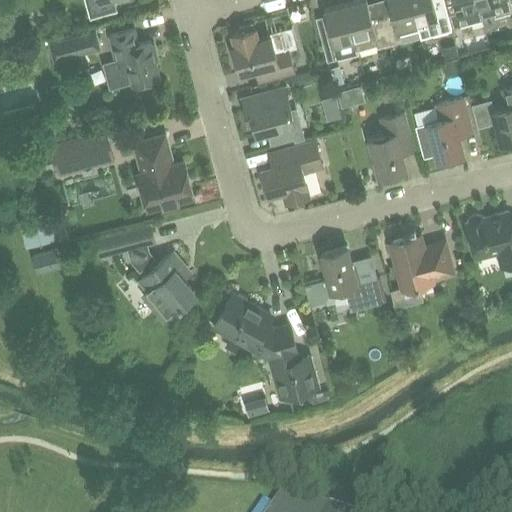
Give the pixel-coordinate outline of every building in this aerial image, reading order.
[(117,10),(114,0),(85,0),(90,18),(117,10)] [(389,44),(383,19),(373,22),(367,0),(356,0),(345,3),(355,38),(358,49),(376,44),(377,47),(389,44)] [(406,24),(416,21),(410,0),(388,0),(393,16),(383,19),(389,44),(402,40),(400,33),(408,31),(406,24)] [(451,27),(447,12),(445,3),(435,5),(433,0),(410,0),(416,21),(420,35),(451,27)] [(470,19),(481,16),(477,0),(454,0),(457,9),(447,12),(451,27),(471,22),(470,19)] [(511,10),(511,6),(510,0),(477,0),(481,16),(493,13),(493,16),(511,10)] [(344,41),(355,38),(345,3),(325,8),(331,33),(321,36),(328,60),(347,55),(344,41)] [(232,33),(235,45),(233,46),(240,72),(256,67),(259,80),(295,70),(289,48),(276,51),(271,35),(259,39),(255,27),(253,28),(252,22),(239,26),(240,31),(232,33)] [(135,28),(109,35),(117,61),(106,64),(112,84),(132,79),(133,84),(140,82),(144,84),(151,82),(153,79),(160,77),(150,40),(139,43),(135,28)] [(100,48),(96,30),(49,42),(54,60),(100,48)] [(445,58),(458,54),(457,49),(455,43),(448,45),(442,47),(445,58)] [(511,44),(501,47),(504,60),(511,58),(511,44)] [(459,55),(441,60),(446,78),(464,73),(459,55)] [(340,64),(331,67),(335,83),(344,80),(340,64)] [(306,83),(313,81),(311,75),(310,70),(289,75),(290,78),(292,86),(306,83)] [(394,80),(378,84),(384,103),(399,99),(394,80)] [(295,137),(292,124),(295,123),(285,85),(242,97),(249,121),(253,120),(257,133),(273,129),(276,142),(295,137)] [(492,110),(501,143),(511,140),(511,85),(502,88),(506,106),(492,110)] [(437,104),(414,110),(418,124),(416,125),(424,154),(426,154),(425,152),(435,150),(437,160),(464,153),(457,127),(471,123),(463,96),(436,103),(437,104)] [(385,133),(368,137),(379,176),(407,169),(402,151),(414,148),(404,111),(381,117),(385,133)] [(106,131),(52,145),(59,172),(113,158),(106,131)] [(165,133),(135,141),(143,171),(139,172),(148,207),(194,194),(184,160),(173,163),(165,133)] [(310,194),(307,183),(303,171),(323,166),(316,139),(269,152),(273,165),(261,168),(268,194),(283,190),(286,201),(310,194)] [(47,165),(42,148),(13,155),(18,173),(47,165)] [(501,265),(511,261),(511,222),(511,223),(508,210),(483,217),(482,214),(477,213),(472,214),(469,218),(470,220),(467,221),(476,257),(498,251),(501,265)] [(97,238),(101,255),(128,248),(147,242),(155,240),(151,224),(97,238)] [(421,233),(390,242),(402,288),(433,280),(433,277),(454,272),(445,239),(424,245),(421,233)] [(147,242),(128,248),(131,260),(140,270),(155,257),(150,251),(147,242)] [(347,245),(321,252),(331,289),(344,286),(351,310),(384,301),(378,276),(360,281),(358,272),(355,273),(347,245)] [(56,249),(34,255),(39,271),(60,265),(56,249)] [(174,250),(139,278),(148,289),(143,293),(165,319),(196,293),(183,278),(185,276),(181,270),(184,268),(184,263),(174,250)] [(314,288),(312,281),(304,283),(306,290),(314,288)] [(299,358),(297,350),(290,324),(275,329),(267,324),(272,316),(246,301),(248,299),(238,293),(237,296),(232,293),(214,324),(272,357),(282,395),(317,386),(308,355),(299,358)] [(309,396),(311,407),(333,402),(333,399),(331,391),(309,396)] [(245,402),(249,417),(269,411),(265,396),(245,402)] [(323,511),(329,503),(282,488),(265,511),(323,511)] [(356,511),(329,503),(323,511),(356,511)]
